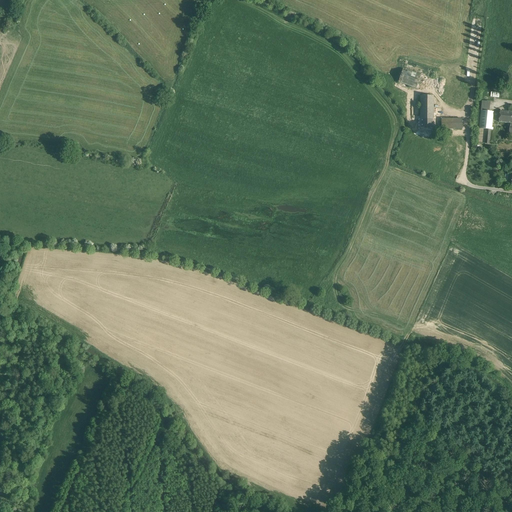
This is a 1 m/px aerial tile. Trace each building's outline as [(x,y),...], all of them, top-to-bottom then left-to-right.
[(421,75),(403,69),(398,82),(416,88),(420,76),(421,75)] [(433,96),(420,96),(420,108),(419,108),(419,110),(420,110),(420,119),(433,119),(433,96)] [(490,102),(482,101),(479,128),(487,129),(486,143),(489,144),(491,129),(493,130),(493,128),(492,128),(493,112),(489,111),(490,102)] [(511,112),(500,111),(499,122),(511,123),(509,134),(511,134),(511,112)] [(433,129),(433,119),(420,119),(420,129),(433,129)] [(462,129),(462,119),(442,119),(442,129),(462,129)]
